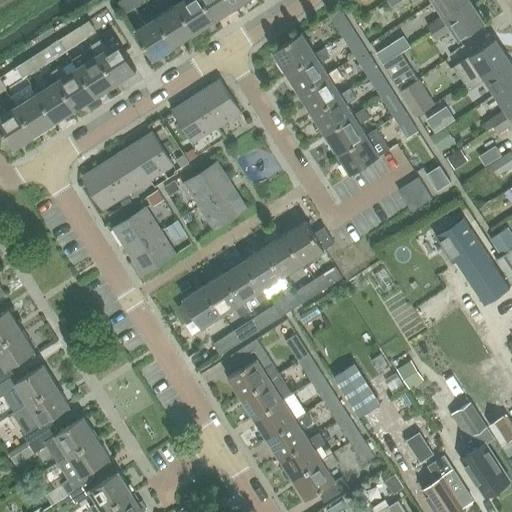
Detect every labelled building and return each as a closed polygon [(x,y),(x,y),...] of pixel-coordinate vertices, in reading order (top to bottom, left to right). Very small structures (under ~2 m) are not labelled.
[(145,0),(119,0),(117,2),(125,13),(145,0)] [(217,18),(205,0),(185,0),(179,4),(197,31),(217,18)] [(233,0),(205,0),(217,18),(237,6),(233,0)] [(435,0),(434,1),(444,16),(428,26),(433,33),(474,5),(470,0),(435,0)] [(176,45),(197,31),(179,4),(158,17),(176,45)] [(474,5),(433,33),(437,39),(453,28),(460,40),(485,23),(474,5)] [(329,15),(343,37),(355,29),(341,8),(329,15)] [(101,12),(79,26),(86,38),(108,24),(101,12)] [(138,30),(155,58),(176,45),(158,17),(138,30)] [(79,26),(59,39),(66,50),(86,38),(79,26)] [(356,57),(368,50),(355,29),(343,37),(356,57)] [(304,33),(274,51),(287,72),(317,53),(304,33)] [(59,39),(39,52),(46,63),(66,50),(59,39)] [(455,66),(466,84),(508,57),(497,39),(455,66)] [(117,43),(108,50),(102,41),(92,47),(98,56),(116,84),(135,71),(117,43)] [(390,44),(377,53),(384,63),(397,55),(390,44)] [(287,72),(300,92),(330,73),(323,63),(333,56),(327,47),(317,53),(287,72)] [(369,78),(381,70),(368,50),(356,57),(369,78)] [(39,52),(18,64),(26,76),(46,63),(39,52)] [(98,56),(88,62),(83,54),(73,60),(78,68),(96,96),(116,84),(98,56)] [(396,57),(384,64),(399,87),(400,89),(418,78),(412,68),(406,73),(396,57)] [(511,83),(511,62),(508,57),(466,84),(470,90),(486,79),(495,94),(511,83)] [(9,71),(16,82),(26,76),(18,64),(9,71)] [(340,67),(330,73),(300,92),(313,112),(343,94),(337,84),(346,77),(340,67)] [(78,68),(68,75),(63,68),(60,68),(52,73),(58,81),(76,109),(96,96),(78,68)] [(381,97),(393,90),(381,70),(369,78),(381,97)] [(401,90),(417,115),(435,104),(419,79),(401,90)] [(222,80),(218,83),(199,95),(219,125),(242,110),(222,80)] [(38,94),(56,122),(76,109),(58,81),(38,94)] [(511,83),(495,94),(505,110),(489,120),(494,126),(511,114),(511,83)] [(313,112),(326,132),(356,113),(349,104),(359,97),(353,88),(343,94),(313,112)] [(394,117),(406,110),(393,90),(381,97),(394,117)] [(38,94),(26,102),(21,95),(13,100),(18,107),(36,135),(56,122),(38,94)] [(219,125),(199,95),(177,110),(196,140),(219,125)] [(0,105),(0,125),(15,148),(36,135),(18,107),(7,114),(1,105),(0,105)] [(365,107),(356,113),(326,132),(339,152),(368,134),(362,124),(372,117),(365,107)] [(418,129),(406,110),(394,117),(406,136),(418,129)] [(435,113),(427,119),(436,132),(444,127),(435,113)] [(511,114),(494,126),(498,133),(511,123),(511,114)] [(155,134),(132,149),(151,178),(174,163),(155,134)] [(368,134),(339,152),(352,173),(382,154),(369,134),(368,134)] [(132,149),(109,164),(128,193),(151,178),(132,149)] [(511,154),(509,150),(490,163),(497,174),(511,164),(511,154)] [(188,182),(203,205),(232,187),(217,163),(188,182)] [(128,193),(109,164),(87,179),(106,208),(128,193)] [(432,188),(447,178),(438,165),(424,175),(432,188)] [(435,198),(422,177),(411,184),(424,205),(435,198)] [(411,184),(400,191),(413,212),(424,205),(411,184)] [(203,205),(218,229),(247,211),(232,187),(203,205)] [(131,252),(162,232),(146,209),(116,228),(131,252)] [(454,254),(483,300),(484,299),(483,297),(505,284),(506,286),(507,285),(463,213),(462,214),(463,216),(437,231),(436,229),(435,230),(452,258),(453,257),(452,255),(454,254)] [(308,220),(287,233),(306,262),(335,243),(325,227),(316,233),(308,220)] [(511,235),(506,227),(489,239),(501,256),(511,248),(511,235)] [(147,275),(177,256),(162,232),(131,252),(147,275)] [(306,262),(287,233),(267,247),(285,275),(306,262)] [(267,247),(247,259),(265,288),(285,275),(267,247)] [(495,259),(511,283),(511,249),(511,248),(501,256),(495,259)] [(224,269),(227,272),(245,301),(257,294),(261,301),(270,296),(265,288),(247,259),(245,256),(234,263),(231,262),(225,266),(224,269)] [(316,278),(323,289),(343,276),(336,265),(316,278)] [(225,315),(236,307),(241,314),(250,309),(245,301),(227,272),(206,286),(225,315)] [(295,290),(302,302),(323,289),(316,278),(295,290)] [(185,299),(186,300),(178,305),(189,322),(197,317),(204,328),(225,315),(206,286),(185,299)] [(282,314),(302,302),(295,290),(275,303),(282,314)] [(275,303),(255,316),(262,327),(282,314),(275,303)] [(0,343),(22,329),(9,309),(0,314),(0,343)] [(234,329),(241,340),(262,327),(255,316),(234,329)] [(0,382),(14,373),(10,366),(35,350),(22,329),(0,343),(0,382)] [(220,354),(241,340),(234,329),(213,343),(220,354)] [(285,341),(299,363),(311,355),(297,333),(285,341)] [(232,354),(242,370),(230,378),(243,399),(281,374),(258,338),(232,354)] [(299,363),(312,383),(324,376),(311,355),(299,363)] [(375,373),(386,367),(379,355),(368,361),(375,373)] [(333,376),(360,416),(380,403),(354,362),(333,376)] [(0,382),(0,396),(4,394),(15,412),(28,403),(57,384),(43,364),(19,380),(14,373),(0,382)] [(243,399),(256,419),(294,395),(281,374),(243,399)] [(312,383),(325,403),(337,396),(324,376),(312,383)] [(422,395),(434,416),(460,402),(448,380),(422,395)] [(488,382),(470,393),(511,460),(511,442),(510,440),(511,438),(511,422),(506,413),(507,413),(488,382)] [(15,412),(13,413),(24,430),(22,431),(29,442),(54,425),(50,418),(70,405),(57,384),(28,403),(15,412)] [(406,415),(407,395),(389,393),(388,414),(406,415)] [(256,419),(269,439),(308,414),(295,394),(294,395),(256,419)] [(325,403),(338,423),(350,415),(337,396),(325,403)] [(470,401),(459,408),(475,433),(471,436),(473,439),(478,446),(460,457),(485,496),(495,490),(497,493),(510,485),(508,481),(511,480),(486,442),(494,437),(470,401)] [(269,439),(281,459),(310,441),(303,431),(314,424),(308,414),(269,439)] [(351,443),(363,435),(350,415),(338,423),(351,443)] [(54,425),(29,442),(35,452),(48,444),(58,461),(97,436),(84,416),(59,432),(54,425)] [(405,433),(424,427),(420,417),(402,423),(405,433)] [(281,459),(287,468),(284,470),(284,474),(287,479),(291,480),(294,479),(323,461),(316,451),(327,444),(321,434),(310,441),(281,459)] [(375,454),(363,435),(351,443),(363,462),(375,454)] [(97,436),(58,461),(69,478),(62,483),(68,493),(83,484),(94,477),(89,470),(110,457),(97,436)] [(294,479),(307,500),(319,493),(324,501),(347,485),(341,475),(334,479),(328,469),(339,462),(334,454),(323,461),(294,479)] [(426,467),(434,481),(422,489),(436,511),(460,511),(466,508),(465,505),(473,500),(444,456),(426,467)] [(91,507),(93,511),(106,511),(135,494),(122,474),(92,493),(98,503),(91,507)] [(83,484),(68,493),(75,504),(90,495),(83,484)] [(68,493),(47,500),(51,511),(71,504),(68,493)] [(106,511),(145,511),(135,494),(106,511)] [(407,511),(399,499),(378,511),(407,511)]
